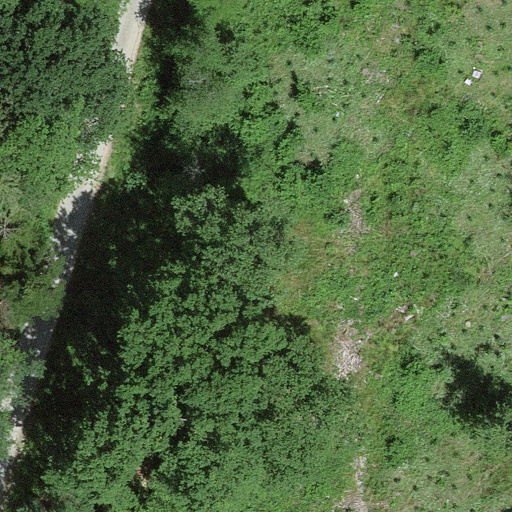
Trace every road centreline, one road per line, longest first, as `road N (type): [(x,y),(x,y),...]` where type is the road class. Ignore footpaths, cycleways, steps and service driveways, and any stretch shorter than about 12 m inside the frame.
road 1 (track): [(0,469),(72,233)]
road 2 (track): [(140,0),(72,233)]
